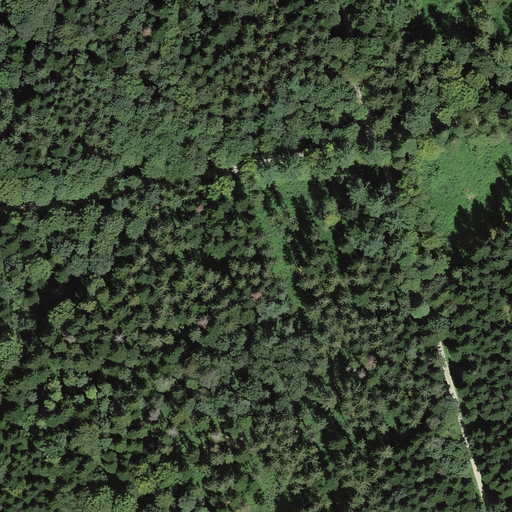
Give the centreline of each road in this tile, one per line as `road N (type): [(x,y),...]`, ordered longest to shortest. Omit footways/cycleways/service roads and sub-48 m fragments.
road 1 (track): [(340,0),(487,511)]
road 2 (track): [(0,212),(511,109)]
